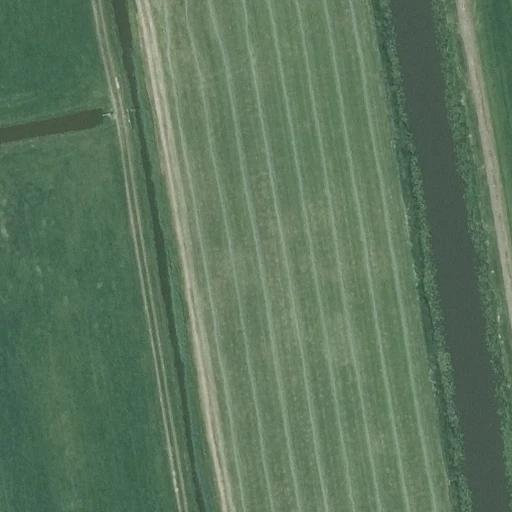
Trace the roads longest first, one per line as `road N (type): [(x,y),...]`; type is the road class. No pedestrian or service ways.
road 1 (track): [(226,511),(141,0)]
road 2 (track): [(101,0),(186,511)]
road 3 (track): [(459,0),(511,307)]
